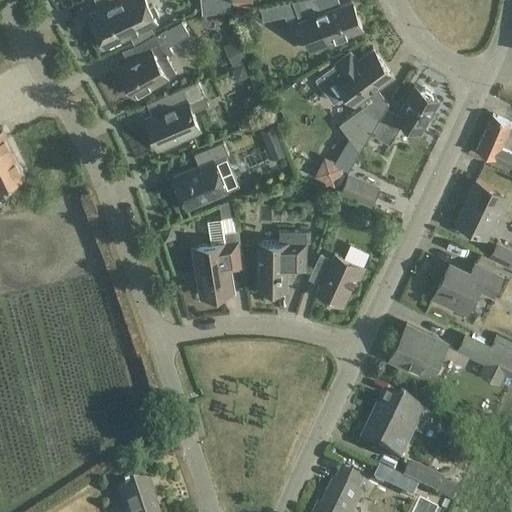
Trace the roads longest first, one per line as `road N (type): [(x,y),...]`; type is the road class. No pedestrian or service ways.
road 1 (unclassified): [(164,347),(84,164),(0,6)]
road 2 (residential): [(355,354),(470,107),(470,74)]
road 3 (residential): [(164,347),(235,324),(308,331),(355,354)]
road 4 (residential): [(286,511),(355,354)]
road 5 (unclassified): [(211,511),(164,347)]
